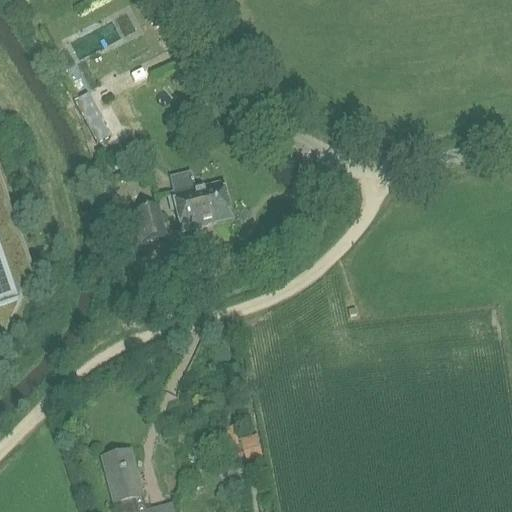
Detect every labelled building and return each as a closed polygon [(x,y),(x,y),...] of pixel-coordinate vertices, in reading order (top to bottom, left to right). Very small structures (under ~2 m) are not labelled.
[(110,137),(88,95),(74,102),(96,145),(110,137)] [(0,341),(1,340),(34,275),(0,176),(0,341)] [(208,227),(207,225),(231,219),(223,185),(198,191),(198,188),(194,189),(192,181),(172,186),(174,194),(172,195),(182,234),(208,227)] [(118,216),(125,248),(166,238),(158,207),(118,216)] [(178,286),(196,282),(189,255),(171,259),(178,286)] [(229,421),(235,438),(244,435),(239,418),(229,421)] [(252,454),(268,448),(260,426),(244,432),(252,454)] [(102,460),(113,505),(119,503),(121,511),(173,511),(171,506),(148,511),(136,511),(133,499),(142,497),(131,452),(102,460)]
